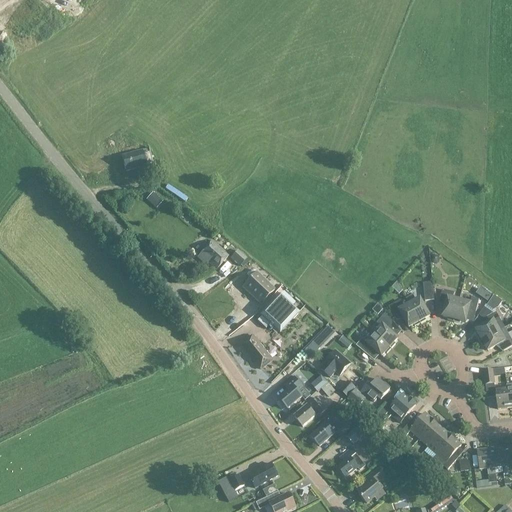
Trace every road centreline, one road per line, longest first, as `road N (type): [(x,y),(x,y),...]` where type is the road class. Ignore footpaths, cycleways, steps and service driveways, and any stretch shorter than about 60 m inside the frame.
road 1 (tertiary): [(0,90),(183,306)]
road 2 (tertiary): [(340,511),(183,306)]
road 3 (residential): [(455,394),(462,368),(446,345),(429,347),(422,361),(440,389)]
